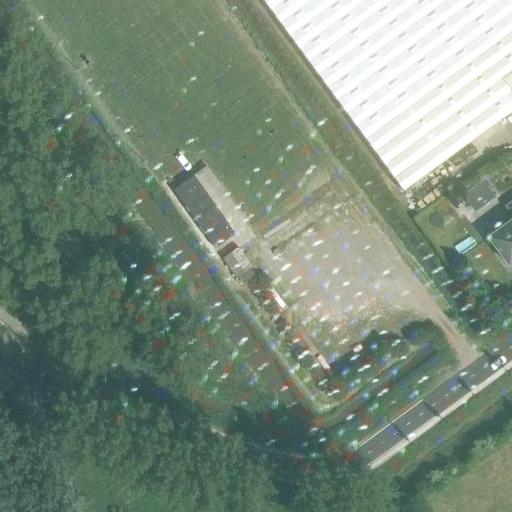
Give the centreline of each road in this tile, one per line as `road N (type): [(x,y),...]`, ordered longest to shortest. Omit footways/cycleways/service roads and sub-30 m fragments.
road 1 (tertiary): [(511,346),(350,466),(326,475),(296,473),(0,360)]
road 2 (unknown): [(78,511),(54,410),(35,402)]
